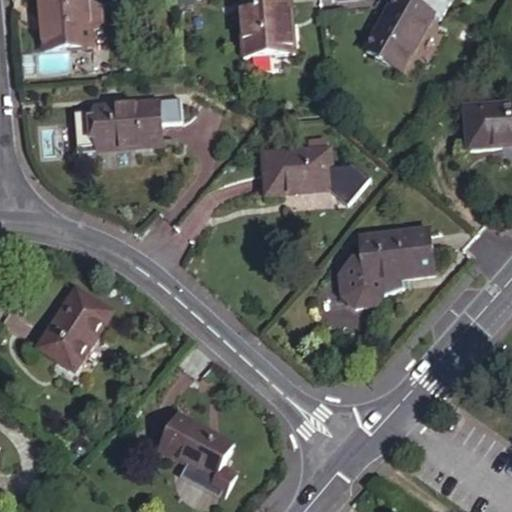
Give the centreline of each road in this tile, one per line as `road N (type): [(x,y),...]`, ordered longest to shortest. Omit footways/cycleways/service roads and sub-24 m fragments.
road 1 (residential): [(12,225),(88,246),(153,284),(356,453)]
road 2 (residential): [(511,278),(356,453)]
road 3 (residential): [(12,225),(0,95)]
